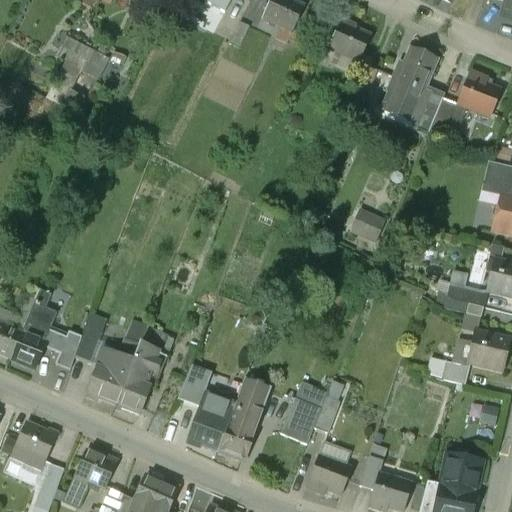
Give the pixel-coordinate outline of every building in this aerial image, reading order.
[(175,0),(173,4),(181,8),(185,0),(175,0)] [(210,0),(242,16),(249,2),(246,0),(210,0)] [(275,0),(264,21),(281,30),(293,36),(306,10),(286,0),(275,0)] [(511,0),(503,0),(503,2),(500,18),(511,20),(511,0)] [(351,26),(342,22),(324,61),(353,74),(370,38),(349,28),(351,26)] [(293,36),(281,30),(276,40),(288,47),(290,43),(294,45),(297,39),(293,36)] [(45,93),(83,109),(105,54),(62,36),(53,57),(59,59),(45,93)] [(437,60),(409,49),(400,70),(397,69),(382,105),(418,120),(419,121),(431,92),(425,89),(437,60)] [(365,66),(352,98),(364,103),(377,71),(365,66)] [(485,80),(467,73),(456,103),(490,117),(499,91),(484,85),(485,80)] [(431,92),(419,121),(418,120),(413,132),(427,136),(444,98),(431,92)] [(444,98),(431,130),(445,135),(456,103),(444,98)] [(459,149),(444,143),(441,152),(455,158),(459,149)] [(511,168),(489,163),(482,192),(502,197),(502,196),(511,198),(511,168)] [(511,198),(502,196),(502,197),(499,207),(498,207),(492,210),(491,215),(494,220),(496,220),(493,232),(511,236),(511,198)] [(511,265),(501,263),(504,249),(491,245),(485,274),(487,274),(489,275),(485,292),(511,298),(511,265)] [(486,296),(447,287),(444,298),(453,304),(467,307),(483,310),(486,296)] [(62,339),(47,332),(54,315),(33,307),(21,334),(10,361),(31,370),(40,349),(56,356),(62,339)] [(483,310),(467,307),(465,315),(480,318),(483,310)] [(21,334),(0,325),(0,357),(10,361),(21,334)] [(127,329),(116,358),(132,364),(138,349),(143,335),(127,329)] [(507,341),(474,333),(468,364),(500,371),(507,341)] [(81,341),(64,334),(56,356),(52,367),(69,373),(74,360),(81,341)] [(167,344),(143,335),(138,349),(158,356),(162,358),(167,344)] [(95,342),(83,337),(81,341),(74,360),(87,365),(95,342)] [(158,356),(138,349),(132,364),(115,408),(139,417),(149,391),(154,393),(158,381),(154,379),(153,380),(149,379),(158,356)] [(116,358),(102,352),(84,398),(94,402),(95,400),(115,408),(132,364),(116,358)] [(467,370),(446,365),(442,381),(463,386),(467,370)] [(208,381),(196,377),(187,401),(197,405),(199,406),(200,403),(208,381)] [(217,452),(217,453),(240,462),(266,392),(243,383),(231,415),(217,452)] [(320,412),(313,430),(327,436),(339,403),(325,399),(320,412)] [(320,412),(294,401),(280,437),(306,447),(313,430),(320,412)] [(231,415),(200,403),(199,406),(197,405),(183,443),(192,446),(194,443),(217,452),(231,415)] [(495,420),(496,405),(470,405),(470,419),(495,420)] [(46,433),(24,423),(13,450),(45,464),(57,435),(47,430),(46,433)] [(107,460),(85,450),(62,503),(78,510),(87,489),(96,493),(99,488),(104,490),(117,461),(108,457),(107,460)] [(471,511),(482,463),(446,455),(439,486),(433,511),(471,511)] [(351,470),(319,458),(306,490),(324,497),(325,492),(340,498),(351,470)] [(383,463),(368,459),(359,488),(373,493),(379,476),(383,463)] [(403,511),(412,486),(379,476),(373,493),(368,510),(375,511),(386,511),(388,510),(394,511),(403,511)] [(164,486),(143,477),(132,502),(127,511),(163,511),(174,487),(165,483),(164,486)] [(426,483),(418,511),(433,511),(439,486),(426,483)] [(109,493),(100,511),(90,511),(89,511),(117,511),(122,497),(109,493)] [(122,497),(117,511),(127,511),(132,502),(122,497)]
